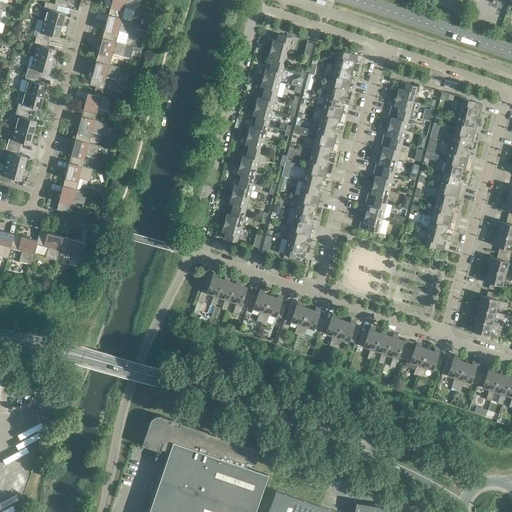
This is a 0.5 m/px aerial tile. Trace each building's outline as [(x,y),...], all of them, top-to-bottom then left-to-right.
[(137,0),(112,0),(108,15),(132,21),(137,0)] [(54,4),(45,2),(43,8),(46,9),(43,20),(62,25),(65,13),(56,11),(58,5),(54,4)] [(132,21),(108,15),(102,38),(126,44),(131,25),(132,21)] [(62,25),(43,20),(40,32),(37,31),(36,38),(48,41),(50,35),(59,37),(62,25)] [(273,39),(271,48),(287,52),(291,38),(279,34),(277,40),(273,39)] [(48,41),(36,38),(34,44),(37,45),(34,56),(52,61),(56,49),(47,47),(48,41)] [(126,44),(102,38),(96,61),(110,65),(113,54),(130,59),(132,51),(133,47),(126,45),(126,44)] [(304,53),(310,55),(313,43),(307,42),(304,53)] [(287,52),(271,48),(268,57),(272,58),(271,64),(284,67),(287,52)] [(338,50),(334,65),(351,69),(353,61),(356,62),(358,55),(338,50)] [(52,61),(34,56),(31,68),(28,67),(26,73),(39,77),(40,71),(49,73),(52,61)] [(120,68),(110,65),(96,61),(90,85),(95,86),(103,88),(106,77),(116,80),(120,68)] [(284,67),(271,64),(269,69),(265,68),(263,77),(280,81),(284,67)] [(351,69),(334,65),(330,79),(350,84),(352,78),(349,77),(351,69)] [(39,77),(26,73),(24,80),(27,81),(24,92),(43,97),(46,85),(37,83),(39,77)] [(292,80),(291,84),(301,87),(304,77),(303,77),(300,76),(292,80)] [(280,81),(263,77),(260,86),(265,87),(263,93),(276,96),(280,81)] [(441,81),(429,77),(427,83),(439,86),(441,81)] [(350,84),(330,79),(326,94),(343,98),(345,90),(348,91),(350,84)] [(457,83),(445,80),(443,87),(455,90),(457,83)] [(398,89),(396,97),(413,101),(417,86),(397,81),(396,88),(398,89)] [(18,103),(17,109),(21,110),(30,112),(32,113),(34,107),(40,109),(43,97),(24,92),(21,103),(18,103)] [(93,94),(87,93),(81,116),(95,120),(98,109),(108,112),(111,99),(101,96),(93,94)] [(276,96),(263,93),(262,98),(258,97),(255,106),(272,110),(276,96)] [(343,98),(326,94),(322,108),(342,113),(344,107),(341,106),(343,98)] [(413,101),(396,97),(394,105),(391,104),(390,111),(409,116),(413,101)] [(463,99),(459,114),(475,118),(478,110),(480,111),(482,104),(463,99)] [(272,110),(255,106),(253,115),(257,116),(255,122),(268,125),(272,110)] [(342,113),(322,108),(319,123),(335,127),(337,120),(340,120),(342,113)] [(21,110),(17,109),(15,116),(18,116),(15,128),(33,133),(37,121),(28,118),(30,112),(21,110)] [(425,109),(422,119),(430,121),(433,111),(425,109)] [(409,116),(390,111),(388,117),(391,118),(389,126),(405,130),(409,116)] [(475,118),(459,114),(455,128),(475,133),(476,127),(473,126),(475,118)] [(105,123),(95,120),(81,116),(75,139),(89,143),(92,132),(102,135),(105,123)] [(268,125),(255,122),(254,127),(250,126),(247,135),(264,139),(268,125)] [(335,127),(319,123),(315,137),(334,142),(336,136),(333,135),(335,127)] [(294,126),(293,131),(306,135),(308,129),(294,126)] [(405,130),(389,126),(386,134),(384,133),(382,140),(400,145),(402,145),(405,130)] [(33,133),(15,128),(12,139),(9,138),(7,145),(20,148),(21,142),(30,145),(33,133)] [(475,133),(455,128),(451,143),(468,147),(470,139),(473,140),(475,133)] [(264,139),(247,135),(245,144),(249,145),(248,151),(260,154),(264,139)] [(334,142),(315,137),(311,152),(328,156),(330,148),(333,149),(334,142)] [(99,146),(89,143),(75,139),(69,163),(83,166),(86,155),(96,158),(99,146)] [(400,145),(382,140),(380,146),(383,147),(381,155),(398,160),(402,145),(400,145)] [(468,147),(451,143),(447,157),(467,162),(469,156),(466,155),(468,147)] [(20,148),(7,145),(6,151),(8,152),(5,164),(24,168),(27,156),(18,154),(20,148)] [(290,148),(288,154),(294,156),(296,150),(290,148)] [(422,151),(416,150),(414,159),(420,161),(422,151)] [(260,154),(248,151),(246,157),(242,156),(240,165),(257,169),(260,154)] [(328,156),(311,152),(307,167),(327,172),(328,165),(326,164),(328,156)] [(398,160),(381,155),(379,163),(376,162),(374,169),(394,174),(398,160)] [(467,162),(447,157),(443,172),(460,176),(462,168),(465,169),(467,162)] [(93,169),(83,166),(69,163),(63,186),(77,190),(79,179),(89,181),(93,169)] [(24,168),(5,164),(2,175),(0,174),(0,181),(10,184),(12,178),(21,180),(24,168)] [(257,169),(240,165),(237,174),(241,175),(240,180),(253,184),(257,169)] [(327,172),(307,167),(303,182),(320,186),(322,178),(325,179),(327,172)] [(394,174),(374,169),(372,176),(375,176),(373,184),(390,189),(394,174)] [(460,176),(443,172),(439,186),(459,192),(461,185),(458,184),(460,176)] [(253,184),(240,180),(238,186),(234,185),(232,194),(249,198),(253,184)] [(320,186),(303,182),(299,196),(319,201),(321,195),(318,194),(320,186)] [(390,189),(373,184),(371,192),(368,192),(366,198),(386,204),(390,189)] [(86,192),(77,190),(63,186),(56,209),(70,213),(73,202),(83,204),(86,192)] [(459,192),(439,186),(435,201),(452,205),(454,197),(457,198),(459,192)] [(249,198),(232,194),(230,203),(234,204),(232,209),(245,213),(249,198)] [(319,201),(299,196),(295,211),(312,215),(314,207),(317,208),(319,201)] [(386,204),(366,198),(364,205),(367,206),(365,214),(382,218),(386,204)] [(511,199),(507,198),(505,204),(502,204),(501,209),(504,209),(504,210),(509,211),(507,217),(511,218),(511,199)] [(452,205),(435,201),(432,215),(451,221),(453,214),(450,213),(452,205)] [(273,205),(272,212),(279,214),(281,207),(273,205)] [(245,213),(232,209),(231,215),(227,214),(224,223),(241,227),(245,213)] [(312,215),(295,211),(291,225),(311,230),(313,224),(310,223),(312,215)] [(382,218),(365,214),(363,222),(360,221),(358,228),(378,233),(382,218)] [(451,221),(432,215),(428,230),(445,234),(447,226),(450,227),(451,221)] [(511,218),(507,217),(506,223),(501,221),(500,222),(498,221),(496,226),(499,227),(497,233),(511,237),(511,218)] [(241,227),(224,223),(222,232),(226,233),(224,239),(237,242),(241,227)] [(311,230),(291,225),(287,240),(304,244),(306,236),(309,237),(311,230)] [(0,255),(8,258),(11,248),(10,248),(14,234),(13,234),(0,230),(0,255)] [(62,236),(40,230),(37,240),(36,244),(47,247),(45,257),(57,260),(60,250),(59,250),(63,236),(62,236)] [(445,234),(428,230),(424,245),(444,250),(445,243),(442,242),(445,234)] [(511,237),(497,233),(496,240),(493,239),(492,244),(494,245),(499,247),(498,253),(510,256),(511,250),(511,248),(511,237)] [(14,234),(10,248),(11,248),(22,251),(19,261),(31,264),(36,244),(37,240),(14,234)] [(253,246),(259,248),(262,236),(256,234),(253,246)] [(63,236),(59,250),(60,250),(57,260),(80,267),(87,243),(86,242),(86,243),(63,237),(63,236)] [(304,244),(287,240),(284,254),(303,259),(305,253),(302,252),(304,244)] [(510,256),(498,253),(496,258),(491,257),(488,257),(487,262),(490,262),(488,269),(511,275),(511,270),(507,269),(509,262),(508,262),(510,256)] [(511,275),(488,269),(486,276),(483,275),(482,280),(485,281),(490,283),(488,288),(500,291),(502,286),(504,279),(511,280),(511,275)] [(213,273),(207,291),(201,289),(201,291),(197,300),(202,302),(206,292),(206,293),(213,295),(210,305),(215,306),(218,297),(224,279),(217,277),(218,274),(213,273)] [(225,277),(224,279),(218,297),(225,299),(221,308),(226,310),(230,300),(235,283),(229,281),(230,279),(225,277)] [(236,281),(235,283),(230,300),(236,303),(233,312),(238,314),(241,304),(247,306),(251,294),(245,293),(247,287),(240,285),(241,282),(236,281)] [(257,296),(251,294),(247,306),(260,311),(256,320),(261,322),(270,295),(263,293),(264,290),(259,289),(257,296)] [(500,294),(488,290),(486,296),(481,295),(479,302),(476,302),(475,307),(478,307),(495,312),(497,305),(507,308),(508,303),(498,300),(500,294)] [(277,298),(270,295),(261,322),(266,324),(269,314),(282,318),(286,306),(280,305),(283,297),(278,295),(277,298)] [(294,333),(299,335),(308,308),(301,306),(302,303),(297,302),(294,309),(289,307),(285,319),(297,324),(294,333)] [(478,307),(476,314),(473,313),(472,318),(475,319),(492,323),(494,317),(504,319),(505,314),(495,312),(478,307)] [(315,311),(308,308),(299,335),(304,337),(307,327),(320,331),(324,319),(318,317),(321,310),(316,308),(315,311)] [(329,321),(324,319),(320,331),(332,336),(329,345),(334,347),(343,320),(336,318),(337,315),(332,313),(329,321)] [(475,319),(473,326),(470,325),(469,330),(472,331),(471,331),(489,335),(491,328),(501,331),(502,326),(492,323),(475,319)] [(350,323),(343,320),(334,347),(339,349),(342,339),(355,343),(359,331),(353,329),(356,322),(351,320),(350,323)] [(372,360),(375,350),(381,333),(374,331),(375,328),(370,326),(367,334),(362,332),(357,344),(370,348),(367,358),(372,360)] [(382,330),(381,333),(375,350),(381,352),(378,362),(383,364),(386,354),(392,337),(386,335),(387,332),(382,330)] [(393,334),(392,337),(386,354),(393,356),(390,366),(395,368),(398,358),(404,360),(408,348),(402,346),(404,341),(397,339),(398,336),(393,334)] [(414,350),(408,348),(404,360),(410,362),(409,362),(417,364),(413,374),(418,376),(427,349),(420,347),(421,344),(416,342),(416,345),(415,345),(414,350)] [(434,351),(427,349),(418,376),(423,377),(426,368),(433,370),(439,372),(443,360),(437,358),(439,353),(439,350),(435,348),(434,351)] [(451,387),(456,388),(465,362),(458,359),(459,357),(454,355),(453,358),(451,363),(446,361),(442,373),(447,375),(454,377),(451,387)] [(471,364),(465,362),(456,388),(460,390),(464,380),(471,383),(477,385),(481,373),(475,371),(477,366),(476,366),(477,363),(472,361),(471,364)] [(486,375),(481,373),(477,385),(482,387),(489,389),(486,399),(491,400),(494,391),(500,374),(493,371),(494,369),(489,367),(488,370),(486,375)] [(501,371),(500,374),(494,391),(501,393),(497,403),(502,404),(505,395),(511,378),(511,377),(505,375),(505,373),(501,371)] [(150,423),(142,445),(160,451),(163,444),(165,445),(164,446),(168,448),(169,446),(171,447),(148,511),(255,511),(269,474),(247,466),(247,464),(247,465),(248,466),(249,466),(249,467),(250,466),(251,466),(251,465),(251,464),(250,463),(248,462),(255,464),(260,449),(180,422),(180,424),(171,421),(171,419),(163,416),(161,416),(160,416),(158,416),(157,416),(156,416),(154,417),(153,418),(152,419),(151,420),(150,421),(150,422),(150,423)] [(391,511),(393,508),(356,502),(354,511),(340,511),(276,490),(268,511),(391,511)]
